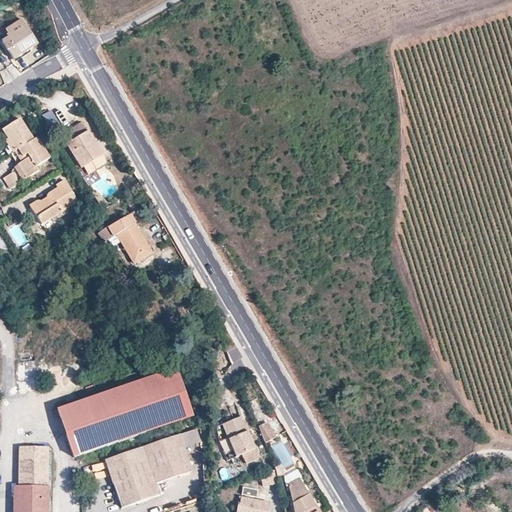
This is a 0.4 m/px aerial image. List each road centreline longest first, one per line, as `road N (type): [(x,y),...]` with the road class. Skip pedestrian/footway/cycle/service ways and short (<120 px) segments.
road 1 (tertiary): [(85,47),(356,511)]
road 2 (unclassified): [(401,511),(469,460),(511,453)]
